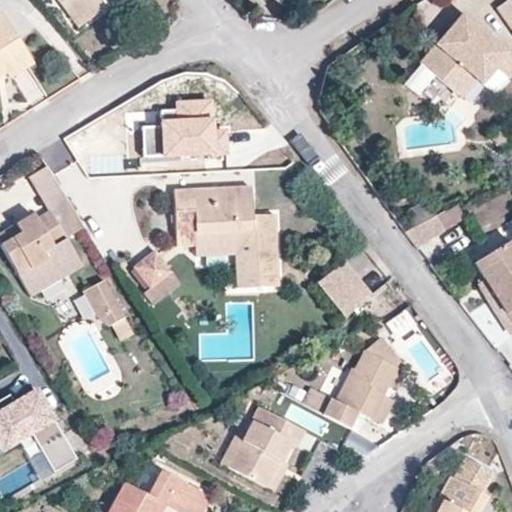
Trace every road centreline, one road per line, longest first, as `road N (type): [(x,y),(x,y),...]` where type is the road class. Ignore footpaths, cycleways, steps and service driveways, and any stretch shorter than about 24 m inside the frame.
road 1 (residential): [(494,392),(470,350),(262,83)]
road 2 (residential): [(0,154),(216,23)]
road 3 (residential): [(326,511),(494,392)]
road 4 (residential): [(377,0),(262,83)]
